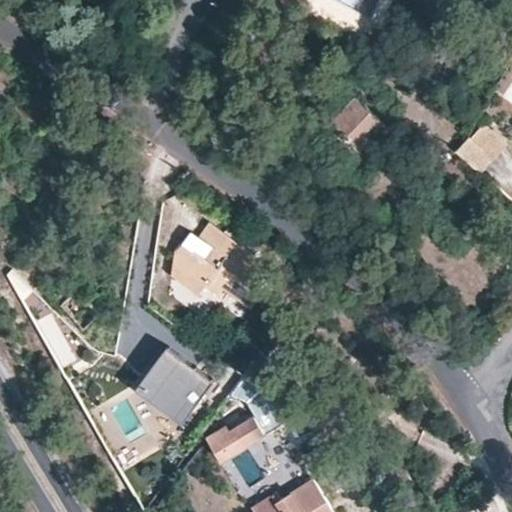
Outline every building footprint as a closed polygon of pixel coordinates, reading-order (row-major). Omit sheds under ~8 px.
[(358,74),(351,82),(363,93),(370,86),(358,74)] [(346,86),(339,94),(350,105),(357,98),(346,86)] [(350,105),(331,125),(358,150),(383,123),(357,98),(350,105)] [(492,158),(505,143),(485,125),(472,139),(492,158)] [(377,140),(386,148),(398,137),(388,128),(377,140)] [(470,137),(457,151),(480,171),(492,158),(472,139),(470,137)] [(251,252),(211,223),(199,240),(207,245),(213,250),(206,260),(200,255),(182,242),(175,252),(171,276),(199,295),(206,286),(219,296),(224,289),(251,309),(262,293),(254,288),(267,271),(248,257),(251,252)] [(213,250),(207,245),(200,255),(206,260),(213,250)] [(79,290),(71,297),(58,285),(50,293),(84,329),(101,314),(79,290)] [(219,296),(206,286),(199,295),(212,305),(219,296)] [(224,386),(175,351),(143,395),(193,430),(224,386)] [(265,435),(254,416),(218,438),(229,457),(265,435)] [(255,511),(335,511),(314,479),(282,498),(278,492),(262,501),(253,507),(255,511)] [(278,492),(270,480),(255,490),(262,501),(278,492)]
